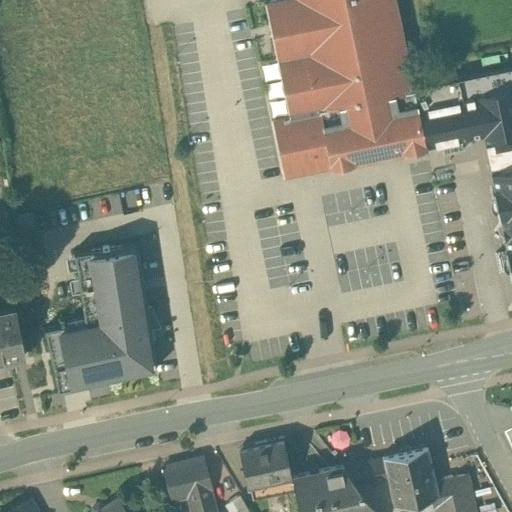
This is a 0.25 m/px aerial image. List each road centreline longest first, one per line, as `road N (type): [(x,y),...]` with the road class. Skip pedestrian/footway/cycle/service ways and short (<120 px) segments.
road 1 (secondary): [(0,458),(461,360)]
road 2 (residential): [(461,360),(511,476)]
